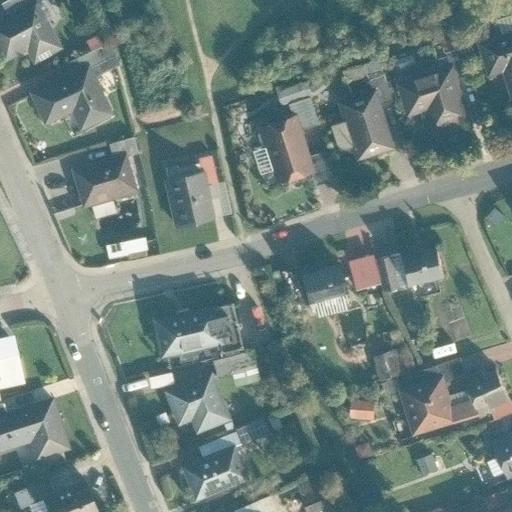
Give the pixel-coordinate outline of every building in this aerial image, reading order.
[(37,0),(0,20),(0,53),(5,63),(28,51),(34,63),(63,48),(37,0)] [(511,32),(479,42),(490,76),(504,71),(511,95),(511,32)] [(455,64),(399,81),(410,115),(428,109),(435,129),(471,118),(455,64)] [(90,66),(30,93),(46,127),(75,114),(83,130),(113,116),(90,66)] [(376,88),(339,101),(358,160),(396,148),(376,88)] [(297,115),(258,127),(277,185),(315,172),(297,115)] [(128,157),(73,172),(83,210),(138,196),(128,157)] [(206,174),(165,183),(175,230),(217,221),(206,174)] [(110,243),(113,257),(152,250),(150,236),(110,243)] [(440,251),(403,260),(409,286),(447,277),(440,251)] [(374,255),(350,261),(357,288),(381,282),(374,255)] [(342,265),(303,275),(311,304),(349,294),(342,265)] [(216,308),(152,320),(160,356),(219,345),(221,354),(243,349),(234,304),(216,308)] [(257,348),(216,356),(220,373),(235,370),(237,383),(263,378),(257,348)] [(379,356),(386,378),(404,372),(397,350),(379,356)] [(483,369),(463,379),(484,419),(498,412),(495,408),(511,399),(511,397),(499,371),(486,377),(483,369)] [(213,373),(165,392),(178,426),(193,420),(198,434),(231,421),(213,373)] [(447,377),(400,389),(413,436),(460,423),(447,377)] [(54,400),(0,416),(0,452),(31,444),(36,461),(70,451),(54,400)] [(378,401),(351,400),(350,418),(377,419),(378,401)] [(511,432),(497,438),(503,455),(493,459),(500,475),(511,469),(511,432)] [(236,444),(184,464),(198,501),(250,481),(236,444)] [(326,474),(302,481),(310,511),(315,511),(335,507),(326,474)] [(98,511),(87,481),(44,499),(49,511),(98,511)] [(486,495),(489,506),(509,502),(507,491),(486,495)]
